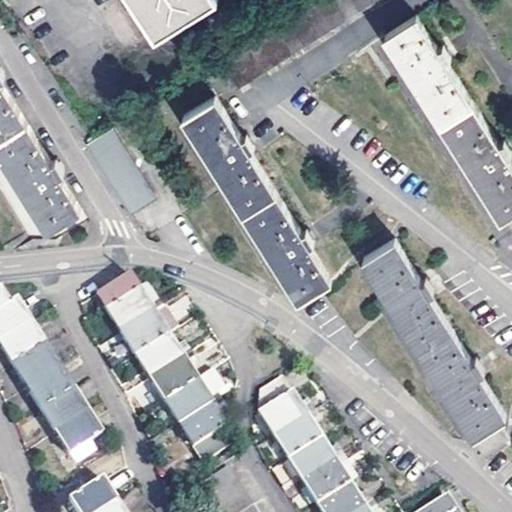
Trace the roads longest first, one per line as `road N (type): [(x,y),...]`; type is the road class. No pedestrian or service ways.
road 1 (residential): [(213,284),(300,333),(502,511)]
road 2 (residential): [(511,301),(256,99)]
road 3 (residential): [(62,261),(71,323),(168,511)]
road 4 (residential): [(126,258),(118,227),(0,41)]
road 5 (residential): [(213,284),(246,368),(248,449)]
